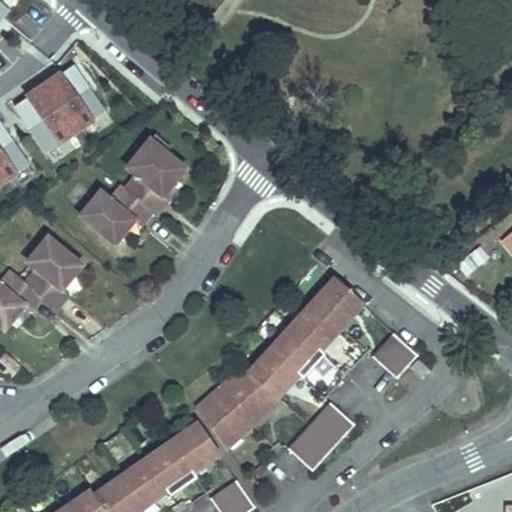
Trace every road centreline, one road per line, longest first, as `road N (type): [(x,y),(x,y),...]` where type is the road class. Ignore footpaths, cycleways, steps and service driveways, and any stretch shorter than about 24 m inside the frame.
road 1 (residential): [(268,153),(167,315),(0,420)]
road 2 (tertiary): [(268,153),(511,342)]
road 3 (tertiary): [(89,0),(268,153)]
road 4 (unclassified): [(362,511),(441,463),(511,441)]
